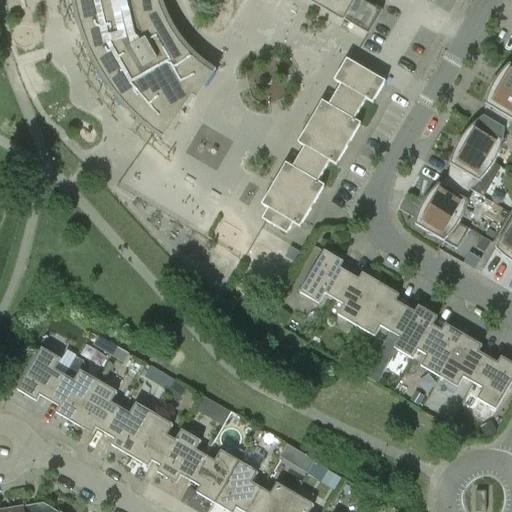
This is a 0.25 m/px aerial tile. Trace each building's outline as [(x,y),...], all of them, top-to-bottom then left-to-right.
[(74,0),(77,10),(74,11),(86,40),(83,42),(99,69),(97,70),(116,95),(114,97),(137,118),(136,120),(164,139),(193,97),(197,100),(216,72),(197,59),(198,58),(184,45),(185,44),(174,30),(175,29),(165,13),(166,12),(161,0),(74,0)] [(303,0),(343,23),(345,21),(368,35),(382,11),(363,0),(303,0)] [(373,105),(385,83),(347,61),(335,82),(341,86),(329,107),(322,103),(298,144),(305,148),(293,169),(286,165),(262,206),(269,210),(263,221),(287,235),(293,225),(300,229),(324,187),(318,183),(330,163),(337,167),(361,125),(354,121),(366,101),(373,105)] [(494,84),(511,94),(511,66),(509,65),(505,70),(501,74),(497,79),(494,84)] [(511,94),(494,84),(491,89),(489,95),(487,100),(486,106),(490,109),(484,119),(504,130),(509,127),(511,124),(511,94)] [(504,136),(504,130),(484,119),(479,128),(474,125),(470,130),(466,134),(462,139),(459,144),(494,165),(497,159),(499,154),(501,148),(503,142),(504,136)] [(501,168),(494,165),(459,144),(456,149),(454,155),(452,160),(450,166),(455,169),(449,179),(469,190),(483,198),(501,168)] [(469,190),(449,179),(444,188),(439,185),(435,190),(431,194),(427,199),(424,204),(459,225),(462,219),(464,214),(466,208),(468,202),(469,196),(469,190)] [(456,230),(459,225),(424,204),(421,209),(418,215),(417,220),(415,226),(444,243),(448,239),(452,235),(456,230)] [(509,261),(511,263),(511,221),(496,249),(502,256),(509,261)] [(482,238),(475,248),(485,254),(491,243),(482,238)] [(335,301),(349,275),(340,270),(343,264),(324,252),(300,294),(319,305),(325,295),(335,301)] [(349,275),(335,301),(344,306),(338,317),(357,327),(381,286),(380,285),(379,286),(362,276),(359,281),(349,275)] [(399,296),(381,286),(357,327),(375,338),(381,328),(391,333),(405,308),(396,303),(399,296)] [(405,308),(391,333),(400,339),(394,349),(413,361),(419,350),(433,325),(434,325),(438,319),(419,307),(415,314),(405,308)] [(290,316),(278,309),(270,322),(282,329),(290,316)] [(443,330),(434,325),(433,325),(419,350),(428,355),(421,368),(439,378),(464,336),(463,336),(462,337),(445,326),(443,330)] [(482,347),(464,336),(439,378),(458,389),(464,379),(473,384),(488,359),(479,353),(482,347)] [(113,358),(119,349),(108,343),(105,348),(107,354),(113,358)] [(129,355),(119,349),(113,358),(124,364),(129,355)] [(50,402),(65,377),(55,371),(61,361),(49,354),(42,350),(18,392),(20,393),(20,392),(37,402),(40,397),(50,402)] [(343,352),(338,362),(345,366),(347,368),(353,358),(343,352)] [(56,414),(74,425),(99,383),(84,374),(86,371),(83,363),(76,358),(65,377),(50,402),(60,408),(56,414)] [(488,359),(473,384),(483,390),(477,400),(496,411),(511,384),(511,365),(501,359),(498,365),(488,359)] [(174,382),(175,381),(163,374),(163,375),(156,386),(168,393),(174,382)] [(117,394),(99,383),(74,425),(76,426),(76,425),(93,435),(96,430),(106,435),(121,410),(111,404),(117,394)] [(178,405),(187,390),(175,383),(166,398),(178,405)] [(425,399),(414,393),(410,401),(420,407),(425,399)] [(112,447),(130,458),(155,416),(136,405),(130,415),(121,410),(106,435),(115,441),(112,447)] [(155,416),(130,458),(132,458),(132,457),(149,467),(152,462),(161,467),(162,468),(177,442),(176,442),(167,437),(173,426),(155,416)] [(488,440),(498,434),(492,422),(481,429),(488,440)] [(258,431),(253,441),(258,443),(263,434),(258,431)] [(182,432),(176,442),(177,442),(162,468),(161,467),(158,473),(177,485),(180,479),(190,484),(205,459),(195,453),(201,443),(182,432)] [(280,458),(290,464),(297,452),(288,446),(280,458)] [(240,463),(245,454),(239,450),(233,459),(240,463)] [(197,494),(215,505),(240,463),(233,459),(221,452),(214,464),(205,459),(190,484),(199,490),(197,494)] [(258,474),(240,463),(215,505),(216,506),(217,505),(229,511),(235,511),(237,510),(241,511),(248,511),(262,490),(252,484),(258,474)] [(323,484),(330,472),(315,463),(308,475),(323,484)] [(286,511),(296,496),(277,485),(271,495),(262,490),(248,511),(286,511)] [(485,511),(486,493),(475,492),(475,511),(485,511)] [(310,511),(314,507),(296,496),(286,511),(310,511)]
